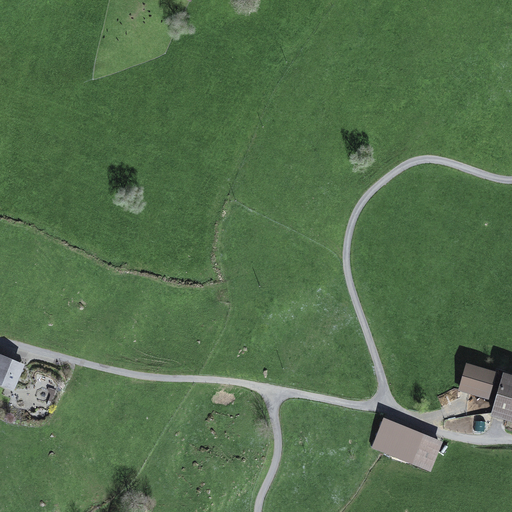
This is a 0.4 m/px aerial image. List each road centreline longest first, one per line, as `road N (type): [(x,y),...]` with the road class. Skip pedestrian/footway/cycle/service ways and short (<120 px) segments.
road 1 (unclassified): [(511,180),(424,158),(372,189),(353,219),(346,265),(382,400),(364,406),(271,388)]
road 2 (unclassified): [(271,388),(144,376),(0,341)]
road 3 (unclassified): [(271,388),(277,454),(257,511)]
